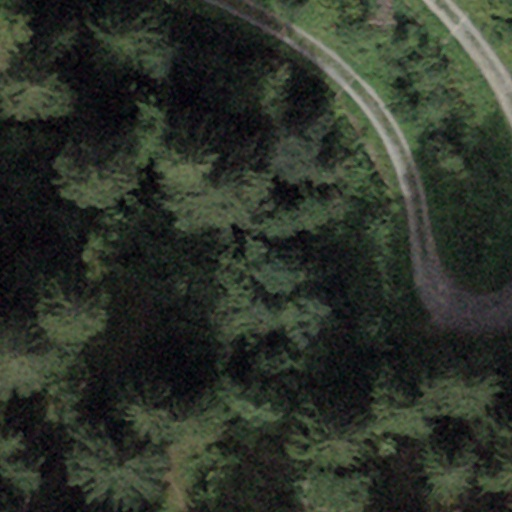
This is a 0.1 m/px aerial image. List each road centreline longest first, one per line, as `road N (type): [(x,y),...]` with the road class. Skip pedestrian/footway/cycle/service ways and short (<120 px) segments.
road 1 (track): [(222,0),(310,46),(396,136),(415,189),(426,268),(447,312),(473,320),(511,308)]
road 2 (track): [(511,94),(437,0)]
